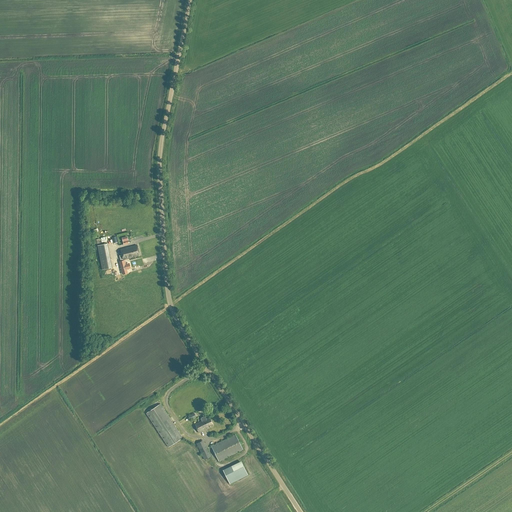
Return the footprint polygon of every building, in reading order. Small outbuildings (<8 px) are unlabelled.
[(112,268),(107,243),(97,245),(102,270),(112,268)] [(140,255),(137,245),(121,250),(122,255),(120,255),(121,260),(123,259),(123,260),(140,255)] [(146,413),(169,447),(183,438),(161,404),(146,413)] [(210,417),(206,418),(205,417),(204,416),(202,417),(201,419),(202,420),(195,424),(199,432),(214,425),(210,417)] [(219,461),(243,449),(236,435),(212,447),(219,461)] [(197,444),(204,460),(211,457),(203,440),(197,444)] [(230,484),(248,475),(242,463),(224,472),(230,484)]
